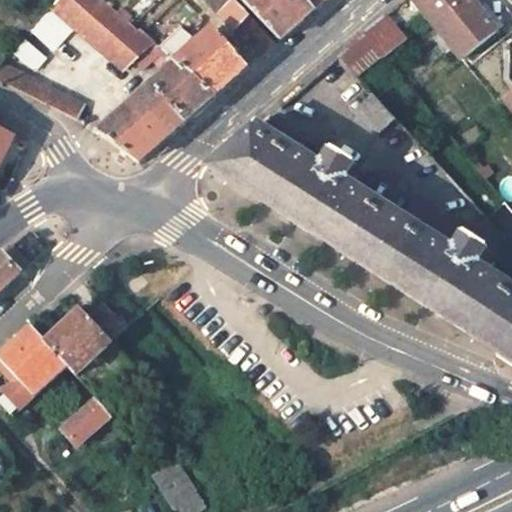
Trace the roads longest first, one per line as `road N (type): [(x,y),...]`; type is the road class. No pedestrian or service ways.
road 1 (secondary): [(136,203),(390,346),(511,390)]
road 2 (secondary): [(366,0),(136,203)]
road 3 (residential): [(0,327),(136,203)]
